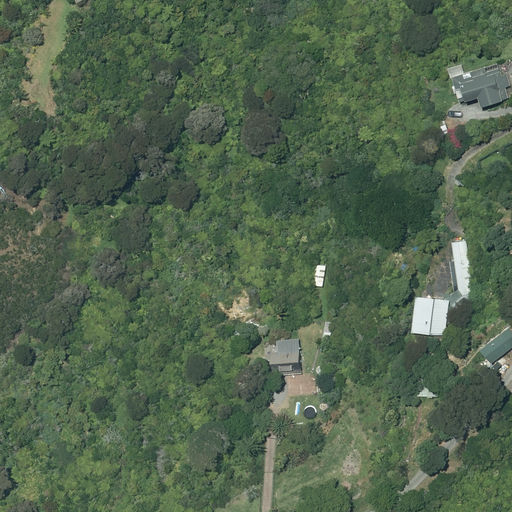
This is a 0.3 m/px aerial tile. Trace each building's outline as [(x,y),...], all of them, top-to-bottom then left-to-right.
[(482,99),(485,110),(507,103),(506,102),(511,100),(511,99),(509,90),(511,88),(511,82),(510,76),(505,78),(502,70),(490,74),(489,70),(456,79),(459,88),(456,88),(458,96),(461,95),(463,104),(468,102),(469,103),(482,99)] [(450,133),(445,119),(436,122),(441,136),(450,133)] [(416,335),(449,338),(450,327),(460,320),(462,323),(483,306),(473,294),(478,294),(470,241),(455,243),(458,263),(453,264),(458,295),(449,302),(420,299),(416,335)] [(326,265),(316,264),(313,284),(323,286),(326,265)] [(328,339),(340,340),(341,325),(330,324),(328,339)] [(493,361),(511,347),(511,325),(483,347),(493,361)] [(278,373),(278,378),(301,377),(300,372),(296,373),(295,364),(304,364),(303,341),(280,342),(281,355),(274,355),(274,366),(283,366),(283,373),(278,373)] [(431,400),(447,400),(448,383),(439,383),(439,370),(424,370),(424,381),(422,381),(422,398),(431,399),(431,400)]
